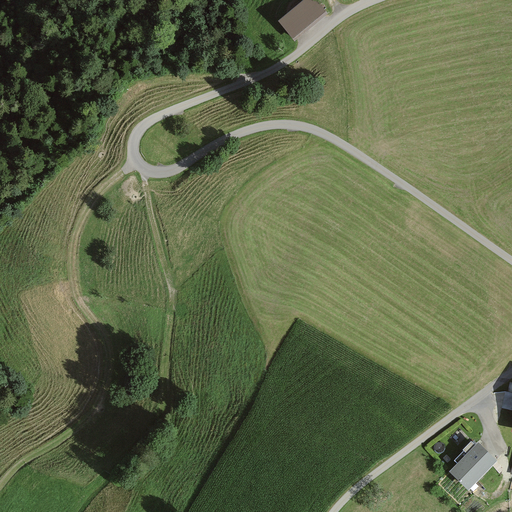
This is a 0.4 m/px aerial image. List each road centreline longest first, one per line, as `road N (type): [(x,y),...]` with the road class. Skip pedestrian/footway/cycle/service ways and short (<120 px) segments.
road 1 (unclassified): [(372,0),(278,66),(149,121),(136,134),(133,155),(160,172),(254,128),(313,129),(511,260)]
road 2 (unclassified): [(333,511),(511,372)]
